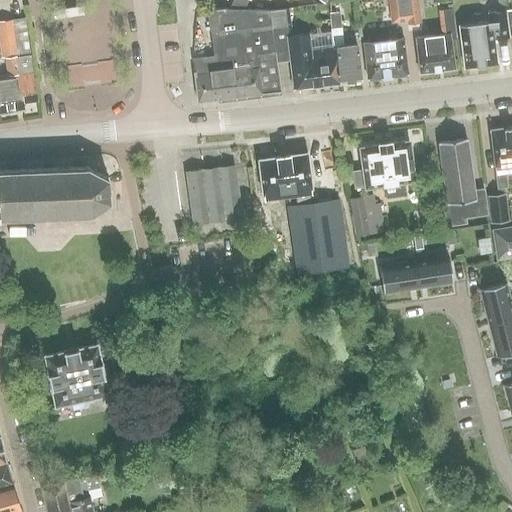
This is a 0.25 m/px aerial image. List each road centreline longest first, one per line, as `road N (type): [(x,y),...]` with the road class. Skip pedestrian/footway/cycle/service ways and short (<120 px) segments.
road 1 (secondary): [(158,126),(511,88)]
road 2 (residential): [(511,473),(459,300),(403,308)]
road 3 (secondary): [(0,143),(158,126)]
road 4 (residential): [(32,511),(0,385)]
road 5 (unclassified): [(158,126),(142,0)]
